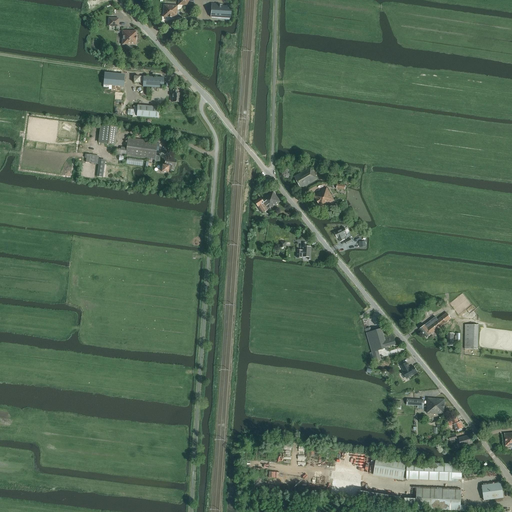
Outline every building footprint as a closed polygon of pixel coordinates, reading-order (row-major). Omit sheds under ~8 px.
[(177,18),(177,6),(164,5),(163,17),(177,18)] [(211,17),(231,18),(231,6),(211,5),(211,17)] [(109,18),(109,26),(119,26),(119,18),(109,18)] [(122,45),(136,45),(136,31),(122,31),(122,45)] [(104,73),(103,85),(123,86),(124,74),(104,73)] [(144,77),(143,83),(143,87),(163,88),(164,78),(144,77)] [(172,102),(181,102),(181,93),(179,93),(179,90),(171,90),(171,95),(173,95),(172,102)] [(136,117),(157,118),(158,107),(137,106),(136,117)] [(98,143),(115,145),(118,127),(101,125),(98,143)] [(128,138),(126,151),(116,150),(115,154),(155,160),(157,142),(128,138)] [(86,160),(99,161),(99,153),(87,152),(86,160)] [(100,173),(113,175),(115,164),(105,162),(106,157),(102,157),(100,173)] [(162,165),(162,172),(168,173),(169,170),(174,171),(174,166),(175,166),(176,160),(166,159),(165,165),(162,165)] [(317,179),(311,168),(295,177),(301,188),(317,179)] [(335,200),(327,187),(313,195),(321,208),(335,200)] [(255,202),(258,207),(264,203),(268,209),(272,206),(272,207),(280,202),(273,191),(262,199),(261,198),(255,202)] [(258,207),(263,214),(269,210),(268,209),(264,203),(258,207)] [(340,242),(345,239),(343,236),(348,234),(345,227),(335,232),(338,238),(340,242)] [(308,257),(308,259),(311,260),(311,247),(306,246),(306,243),(304,243),(303,250),(297,250),(297,258),(302,258),(303,257),(308,257)] [(427,337),(451,318),(447,312),(438,319),(436,317),(420,329),(427,337)] [(478,349),(479,325),(465,325),(465,349),(478,349)] [(365,329),(370,346),(375,362),(381,360),(378,350),(388,348),(387,346),(395,344),(393,336),(385,338),(382,328),(372,331),(371,328),(365,329)] [(400,366),(402,369),(403,372),(406,379),(417,373),(413,366),(410,368),(407,362),(400,366)] [(443,412),(444,398),(428,398),(428,411),(443,412)] [(449,427),(453,425),(456,431),(457,430),(458,431),(461,429),(460,428),(463,427),(460,421),(458,423),(455,418),(450,420),(450,421),(447,422),(449,427)] [(461,446),(472,443),(470,435),(459,438),(461,446)] [(373,474),(403,479),(406,463),(375,458),(373,474)] [(406,479),(452,481),(452,479),(462,480),(462,467),(452,466),(452,464),(406,462),(406,479)] [(482,486),(484,501),(503,497),(501,483),(482,486)] [(461,490),(417,488),(416,509),(461,511),(461,490)] [(401,502),(402,495),(362,489),(361,496),(401,502)]
